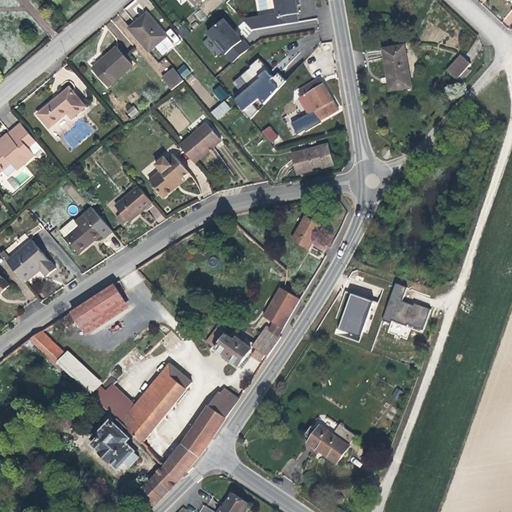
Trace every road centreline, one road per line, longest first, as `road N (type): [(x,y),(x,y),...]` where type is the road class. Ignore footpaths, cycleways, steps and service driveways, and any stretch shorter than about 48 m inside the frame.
road 1 (track): [(511,116),(379,511)]
road 2 (residential): [(370,181),(223,206),(131,256),(0,345)]
road 3 (tertiary): [(221,453),(338,271),(369,203),(370,181)]
road 4 (residential): [(510,48),(428,142),(370,181)]
road 5 (tertiary): [(370,181),(336,0)]
road 6 (residential): [(0,98),(118,0)]
